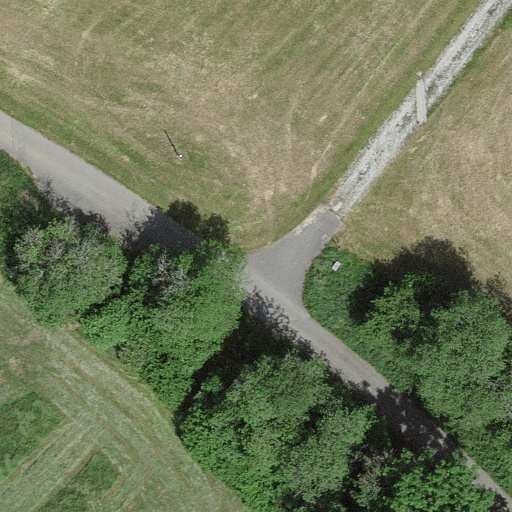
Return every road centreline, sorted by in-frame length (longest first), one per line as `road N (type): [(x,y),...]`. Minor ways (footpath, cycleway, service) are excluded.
road 1 (track): [(0,129),(255,292),(505,511)]
road 2 (track): [(255,292),(491,0)]
